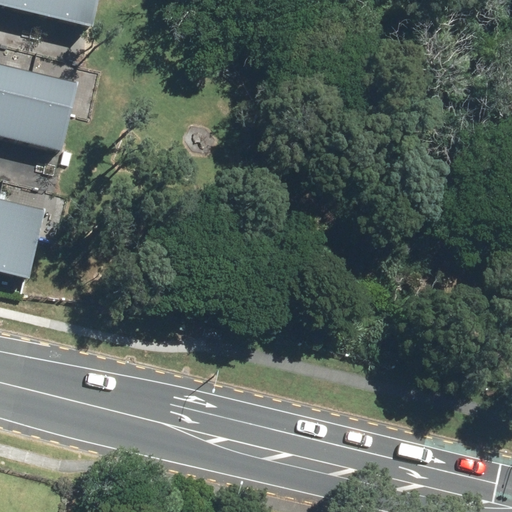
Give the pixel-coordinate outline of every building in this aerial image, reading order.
[(10,0),(9,7),(53,17),(57,0),(10,0)] [(57,0),(53,17),(98,27),(104,0),(57,0)] [(0,136),(19,141),(36,73),(0,64),(0,136)] [(19,141),(63,151),(79,83),(36,73),(19,141)] [(47,212),(4,201),(0,219),(0,272),(30,280),(47,212)]
